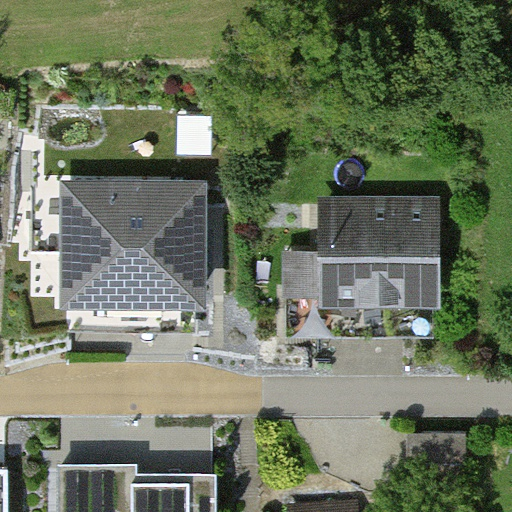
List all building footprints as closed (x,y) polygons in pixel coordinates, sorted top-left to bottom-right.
[(248,178),(97,183),(100,310),(251,306),(248,178)] [(34,195),(0,194),(0,282),(32,283),(34,195)] [(439,196),(314,200),(318,309),(442,305),(439,196)] [(503,434),(434,439),(439,500),(508,495),(503,434)] [(44,511),(43,463),(0,464),(0,511),(44,511)] [(175,466),(99,471),(101,511),(259,511),(258,482),(176,487),(175,466)]
